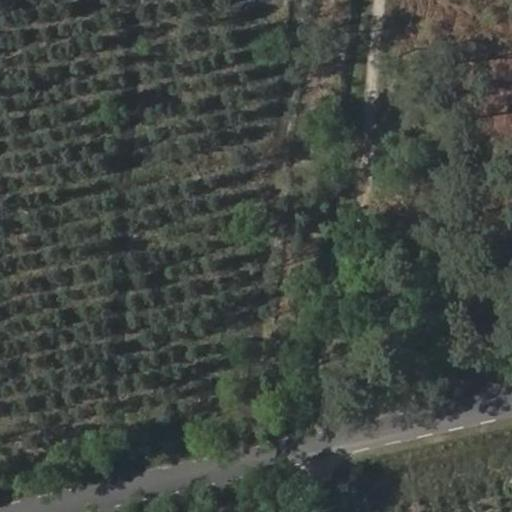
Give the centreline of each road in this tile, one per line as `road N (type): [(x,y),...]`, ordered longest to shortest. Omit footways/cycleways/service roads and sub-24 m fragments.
road 1 (track): [(315,449),(377,0)]
road 2 (tertiary): [(315,449),(33,511)]
road 3 (tertiary): [(511,403),(315,449)]
